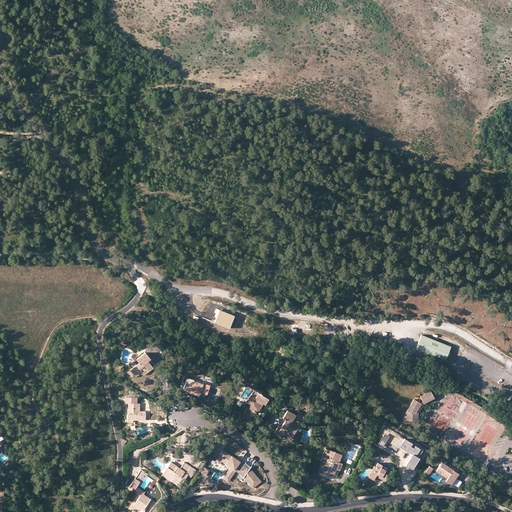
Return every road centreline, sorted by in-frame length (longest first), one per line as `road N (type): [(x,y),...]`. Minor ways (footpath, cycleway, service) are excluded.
road 1 (residential): [(130,266),(180,288),(278,312),(447,326),(511,365)]
road 2 (residential): [(117,511),(120,453),(100,331),(140,290),(130,266)]
road 3 (residential): [(130,266),(92,239),(70,171),(0,68)]
road 4 (residential): [(319,510),(427,496),(498,511)]
